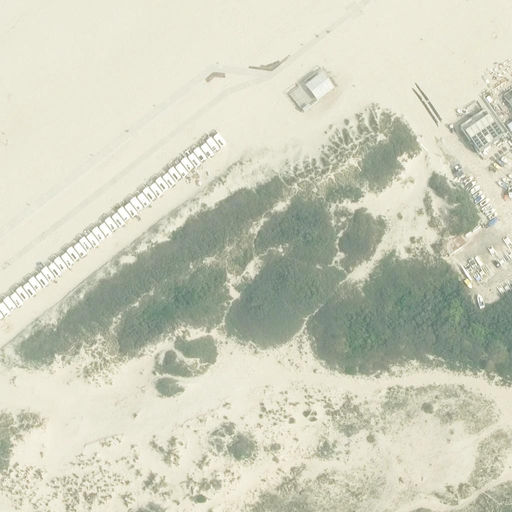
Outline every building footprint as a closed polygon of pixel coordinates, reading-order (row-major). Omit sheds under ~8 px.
[(309,92),(316,101),(331,90),(324,81),(309,92)] [(511,91),(503,98),(511,109),(511,91)] [(503,139),(484,112),(460,129),(479,155),(503,139)] [(219,134),(187,157),(194,167),(226,144),(219,134)] [(465,183),(465,174),(451,174),(451,183),(465,183)] [(459,234),(442,244),(443,246),(449,255),(465,244),(460,235),(459,234)]
